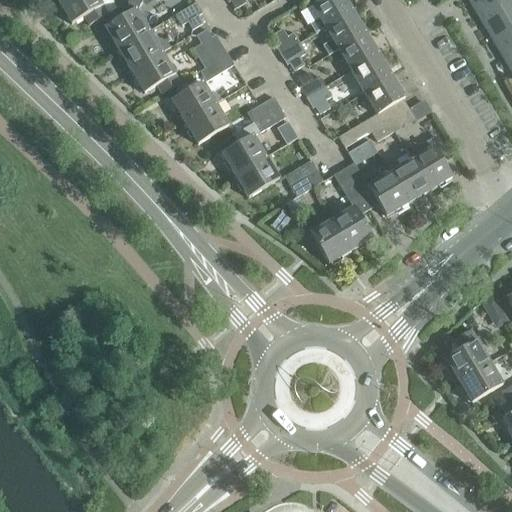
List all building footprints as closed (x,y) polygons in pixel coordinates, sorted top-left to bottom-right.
[(106,17),(116,11),(109,0),(64,0),(57,4),(58,5),(57,5),(58,8),(60,8),(71,26),(84,18),(89,27),(106,17)] [(107,34),(118,52),(148,33),(136,12),(138,11),(141,4),(138,0),(135,0),(117,11),(116,11),(106,17),(107,18),(110,16),(115,23),(104,30),(105,30),(104,31),(106,34),(107,34)] [(245,5),(242,0),(235,0),(230,3),(235,11),(245,5)] [(315,36),(325,30),(352,14),(350,11),(349,12),(346,8),(348,7),(343,0),(324,0),(302,14),(315,36)] [(511,0),(467,0),(480,20),(511,0)] [(511,0),(480,20),(492,41),(511,28),(511,0)] [(175,17),(181,28),(187,24),(199,17),(202,16),(195,5),(175,17)] [(328,57),(337,52),(365,35),(363,32),(362,33),(359,29),(361,28),(352,14),(325,30),(331,42),(322,48),(328,57)] [(204,25),(199,17),(187,24),(192,32),(204,25)] [(511,28),(492,41),(504,61),(511,56),(511,28)] [(208,31),(196,38),(201,46),(212,39),(208,31)] [(287,39),(282,31),(272,38),(277,46),(287,39)] [(154,42),(148,33),(118,52),(117,53),(119,56),(120,55),(130,74),(161,55),(169,51),(164,43),(156,41),(154,42)] [(365,35),(337,52),(350,74),(378,57),(376,54),(375,55),(372,51),(374,50),(365,35)] [(280,57),(299,46),(293,36),(287,39),(277,46),(274,47),(280,57)] [(199,62),(221,48),(215,38),(212,39),(201,46),(192,51),(199,62)] [(289,66),(299,60),(305,56),(299,46),(280,57),(286,67),(289,66)] [(199,62),(205,71),(227,57),(221,48),(199,62)] [(168,66),(161,55),(130,74),(131,74),(130,74),(132,78),(133,77),(144,96),(156,88),(161,97),(180,86),(174,76),(175,73),(175,70),(173,67),(171,66),(168,66)] [(206,84),(233,68),(227,57),(205,71),(200,74),(206,84)] [(350,74),(363,95),(391,79),(389,76),(388,77),(385,73),(387,72),(378,57),(350,74)] [(299,60),(289,66),(293,74),(304,68),(299,60)] [(313,83),(308,75),(298,81),(302,89),(313,83)] [(300,90),(306,100),(325,89),(319,79),(313,83),(302,89),(300,90)] [(376,116),(364,124),(370,134),(409,110),(404,101),(402,97),(401,98),(398,94),(400,93),(391,79),(363,95),(376,116)] [(173,107),(184,125),(215,106),(222,102),(221,101),(220,102),(218,99),(215,96),(212,94),(208,95),(202,84),(171,103),(170,104),(172,107),(173,107)] [(314,109),(325,103),(331,99),(325,89),(306,100),(312,111),(314,109)] [(252,125),(279,109),(272,99),(246,115),(252,125)] [(314,109),(319,117),(330,111),(325,103),(314,109)] [(228,129),(215,106),(184,125),(183,126),(185,129),(186,128),(197,147),(228,129)] [(258,136),(285,120),(279,109),(252,125),(258,136)] [(416,122),(409,110),(370,134),(371,134),(370,135),(371,136),(372,135),(378,145),(416,122)] [(346,151),(371,136),(370,135),(371,134),(370,134),(364,124),(339,139),(346,151)] [(223,160),(234,178),(265,159),(252,137),(221,156),(221,157),(220,157),(222,161),(223,160)] [(413,146),(404,152),(411,162),(429,193),(430,193),(430,194),(434,192),(433,191),(451,180),(440,161),(446,157),(436,140),(418,150),(413,146)] [(371,141),(348,153),(355,166),(378,154),(371,141)] [(248,200),(278,182),(265,159),(234,178),(233,179),(235,182),(236,182),(248,200)] [(411,204),(429,193),(411,162),(389,175),(407,206),(408,205),(409,207),(412,205),(411,204)] [(290,189),(317,173),(311,163),(284,179),(290,189)] [(407,206),(389,175),(367,188),(353,166),(344,172),(368,212),(378,206),(385,219),(386,218),(387,220),(390,218),(390,216),(407,206)] [(352,210),(332,222),(350,253),(368,243),(369,244),(372,242),(371,241),(372,240),(359,218),(368,212),(344,172),(333,178),(352,210)] [(296,200),(323,184),(317,173),(290,189),(296,200)] [(350,253),(332,222),(309,236),(328,267),(347,255),(347,256),(350,255),(350,253)] [(458,383),(489,365),(470,332),(453,342),(459,352),(445,361),(446,363),(443,365),(449,376),(452,374),(456,381),(454,382),(455,384),(457,382),(458,383)] [(502,387),(489,365),(458,383),(469,402),(467,404),(468,405),(470,404),(471,405),(502,387)] [(506,404),(511,400),(511,386),(500,394),(506,404)] [(501,422),(501,424),(504,423),(511,436),(511,400),(506,404),(511,413),(502,420),(503,421),(501,422)]
